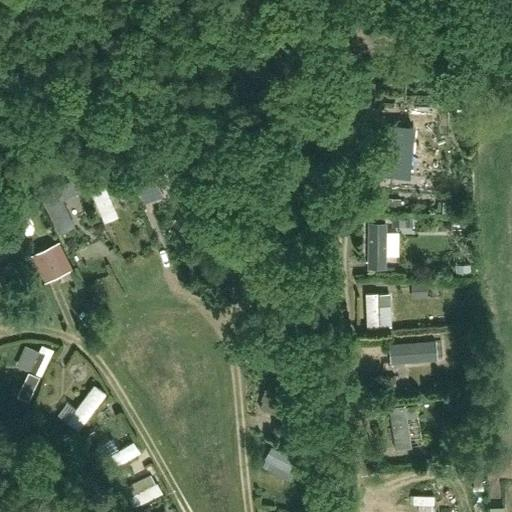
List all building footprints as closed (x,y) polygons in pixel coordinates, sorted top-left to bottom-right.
[(394,120),(395,147),(436,145),(435,118),(394,120)] [(384,167),(384,189),(420,188),(419,166),(384,167)] [(89,179),(102,214),(128,205),(114,169),(89,179)] [(64,180),(38,192),(60,236),(85,223),(64,180)] [(361,234),(363,274),(391,272),(389,233),(361,234)] [(24,259),(39,288),(64,275),(50,246),(24,259)] [(366,296),(365,332),(395,332),(395,297),(366,296)] [(246,346),(255,367),(289,353),(281,332),(246,346)] [(387,348),(388,368),(434,366),(433,346),(387,348)] [(66,379),(48,410),(69,422),(87,391),(66,379)] [(393,412),(395,457),(421,455),(419,411),(393,412)] [(119,436),(92,456),(109,479),(136,459),(119,436)] [(270,448),(258,474),(285,487),(297,460),(270,448)] [(462,482),(462,511),(496,511),(496,481),(462,482)]
